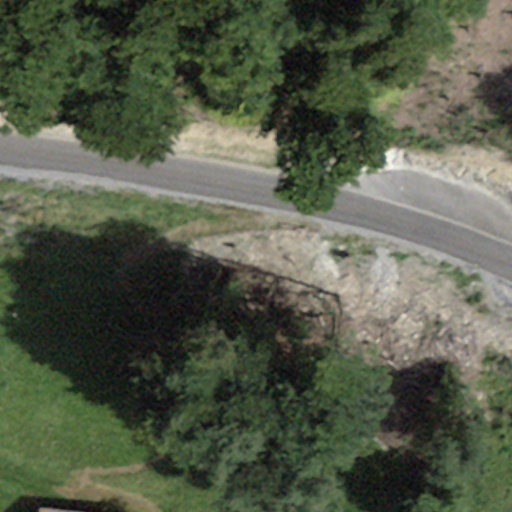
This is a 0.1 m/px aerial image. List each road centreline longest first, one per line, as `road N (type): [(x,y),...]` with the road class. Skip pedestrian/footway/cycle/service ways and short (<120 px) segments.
road 1 (track): [(511,288),(0,177)]
road 2 (track): [(0,454),(141,498),(161,511)]
